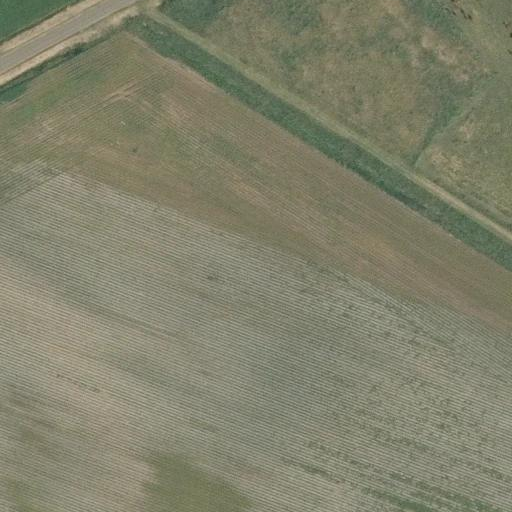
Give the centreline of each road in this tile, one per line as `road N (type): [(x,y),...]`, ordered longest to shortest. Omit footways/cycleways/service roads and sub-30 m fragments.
road 1 (track): [(511,241),(116,3)]
road 2 (unclassified): [(0,66),(122,0)]
